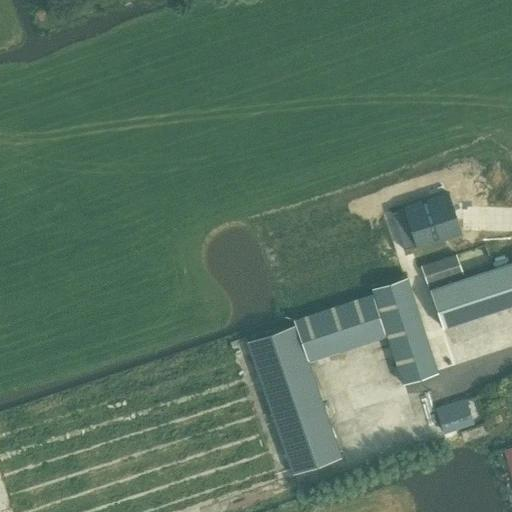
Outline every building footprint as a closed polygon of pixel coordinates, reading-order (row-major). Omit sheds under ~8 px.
[(426,200),(390,211),(402,249),(404,248),(460,231),(459,229),(457,230),(446,195),(448,194),(448,193),(426,200)] [(427,285),(461,274),(455,254),(420,265),(427,285)] [(441,328),(511,304),(511,261),(428,289),(441,328)] [(370,288),(372,293),(386,334),(387,337),(402,383),(436,372),(406,277),(370,288)] [(247,341),(293,474),(340,457),(307,361),(386,334),(372,293),(292,320),(294,325),(247,341)] [(465,398),(435,408),(443,434),(474,424),(465,398)]
